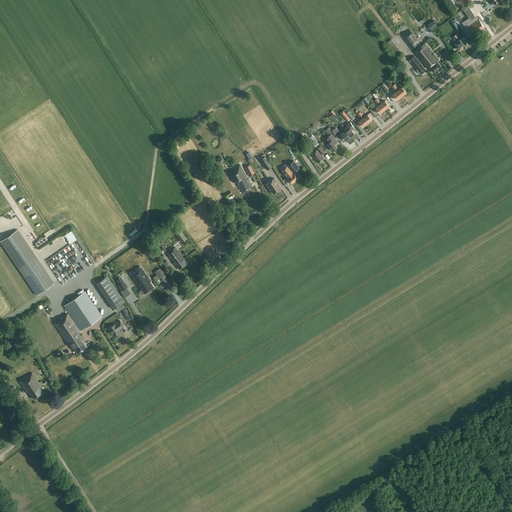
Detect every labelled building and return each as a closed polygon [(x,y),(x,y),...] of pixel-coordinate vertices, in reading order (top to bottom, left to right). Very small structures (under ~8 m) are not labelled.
[(467,19),(462,23),(466,28),(467,27),(472,35),(484,27),(478,19),(468,5),(463,9),(471,20),(472,19),(473,21),(470,24),(467,19)] [(427,25),(431,30),(437,26),(434,20),(427,25)] [(410,30),(402,37),(427,69),(429,67),(433,73),(441,67),(437,61),(439,60),(425,42),(418,47),(416,44),(419,42),(410,30)] [(457,34),(453,37),(456,41),(457,41),(458,42),(455,44),(457,47),(457,48),(458,50),(459,50),(460,50),(463,47),(464,48),(468,46),(465,41),(466,41),(463,38),(462,38),(460,40),(459,39),(460,38),(457,34)] [(397,56),(402,53),(391,39),(386,43),(397,56)] [(420,74),(426,70),(414,56),(409,60),(420,74)] [(389,91),(386,87),(384,84),(381,86),(386,93),(389,91)] [(395,84),(393,85),(402,96),(406,92),(402,87),(399,90),(395,84)] [(392,86),(396,92),(393,94),(397,100),(402,96),(393,85),(392,86)] [(385,101),(382,103),(377,98),(378,97),(376,95),(375,93),(372,94),(385,110),(389,106),(385,101)] [(372,98),(379,106),(376,108),(380,114),(385,110),(372,94),(369,96),(371,98),(372,98)] [(363,99),(366,104),(368,107),(371,104),(365,97),(363,99)] [(357,114),(361,120),(358,122),(362,127),(367,124),(358,113),(359,112),(356,109),(355,111),(357,114)] [(346,114),(351,120),(354,118),(349,111),(346,114)] [(363,115),(360,111),(359,112),(358,113),(367,124),(372,120),(367,114),(365,116),(364,114),(363,115)] [(348,125),(344,129),(350,137),(355,133),(353,131),(355,129),(350,122),(347,124),(348,125)] [(338,139),(340,138),(342,136),(346,141),(350,137),(344,129),(341,131),(340,132),(336,128),(332,131),(338,139)] [(332,135),(327,138),(330,142),(327,144),(332,151),(337,147),(335,144),(337,142),(332,135)] [(325,152),(321,147),(317,149),(318,150),(313,154),(315,156),(314,157),(316,160),(317,160),(319,162),(324,158),(321,154),(325,152)] [(272,166),(267,160),(265,156),(260,159),(262,163),(267,170),(272,166)] [(281,170),(281,171),(292,184),(298,179),(293,172),(299,167),(293,160),(287,166),(285,164),(280,168),(281,170)] [(239,165),(228,172),(230,174),(229,175),(233,182),(236,180),(238,183),(237,184),(242,192),(252,187),(239,165)] [(250,165),(244,168),(249,176),(255,173),(250,165)] [(266,184),(272,194),(281,188),(274,178),(266,184)] [(174,233),(181,243),(186,239),(179,229),(174,233)] [(53,283),(16,230),(0,241),(0,243),(36,295),(53,283)] [(68,235),(58,242),(61,247),(72,241),(68,235)] [(43,246),(52,240),(50,237),(42,243),(43,246)] [(174,247),(166,252),(178,270),(187,264),(174,247)] [(82,257),(76,261),(84,272),(94,265),(89,257),(84,260),(82,257)] [(129,274),(140,289),(141,288),(142,290),(139,292),(141,295),(144,293),(153,287),(150,282),(151,282),(140,266),(129,274)] [(164,275),(160,268),(155,272),(157,275),(159,279),(161,278),(164,275)] [(107,276),(96,284),(113,309),(125,301),(107,276)] [(126,287),(127,287),(124,282),(120,277),(116,280),(120,285),(119,285),(122,290),(126,287)] [(54,323),(71,349),(74,348),(77,353),(87,347),(83,341),(85,340),(82,335),(80,336),(78,332),(80,331),(102,317),(85,291),(63,306),(68,313),(54,323)] [(116,323),(108,328),(114,336),(120,332),(118,328),(120,327),(120,328),(123,326),(120,321),(116,323)] [(32,373),(19,381),(27,392),(28,391),(30,394),(30,393),(34,399),(43,393),(39,388),(41,387),(32,373)] [(22,400),(16,389),(12,392),(18,402),(22,400)]
